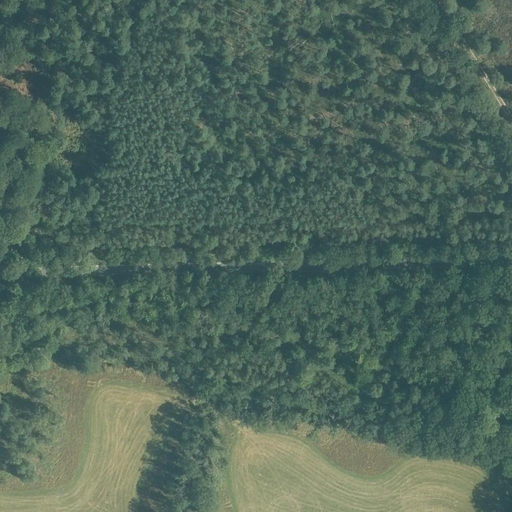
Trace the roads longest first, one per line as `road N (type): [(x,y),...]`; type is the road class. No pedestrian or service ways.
road 1 (tertiary): [(511,261),(0,273)]
road 2 (track): [(433,0),(511,125)]
